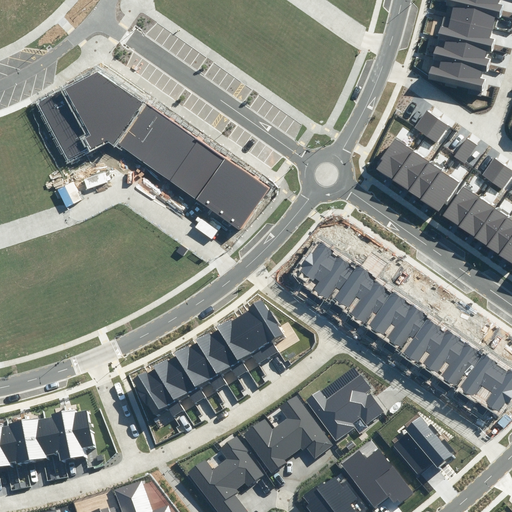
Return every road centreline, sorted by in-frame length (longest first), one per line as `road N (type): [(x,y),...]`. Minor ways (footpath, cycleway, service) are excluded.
road 1 (residential): [(335,338),(241,410),(136,463)]
road 2 (tertiary): [(309,163),(129,37)]
road 3 (residential): [(511,453),(335,338)]
road 4 (tertiary): [(343,185),(511,303)]
road 5 (residential): [(246,265),(166,320),(92,356)]
road 6 (residential): [(136,463),(47,498),(0,504)]
road 7 (residential): [(492,137),(388,58)]
road 8 (residential): [(97,15),(54,55),(0,84)]
